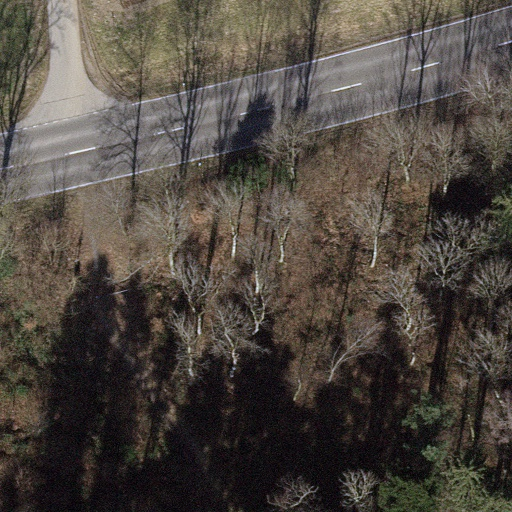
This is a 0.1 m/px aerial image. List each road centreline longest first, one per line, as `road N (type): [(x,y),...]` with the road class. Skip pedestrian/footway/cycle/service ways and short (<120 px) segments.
road 1 (track): [(63,0),(96,300),(220,511)]
road 2 (secondary): [(511,42),(0,170)]
